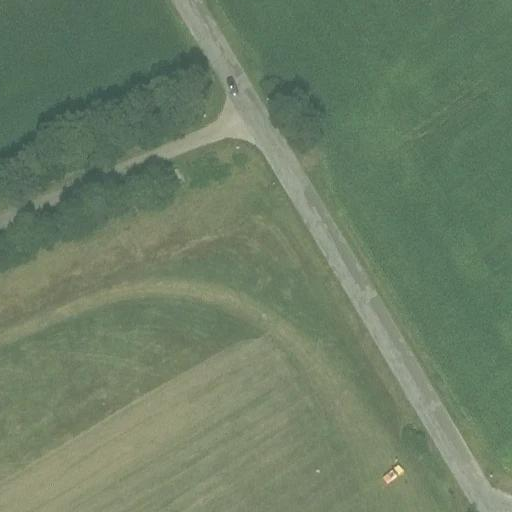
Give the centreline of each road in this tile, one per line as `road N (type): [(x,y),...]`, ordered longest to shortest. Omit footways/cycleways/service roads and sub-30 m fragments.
road 1 (unclassified): [(252,117),(487,511)]
road 2 (unclassified): [(252,117),(0,223)]
road 3 (unclassified): [(182,0),(252,117)]
